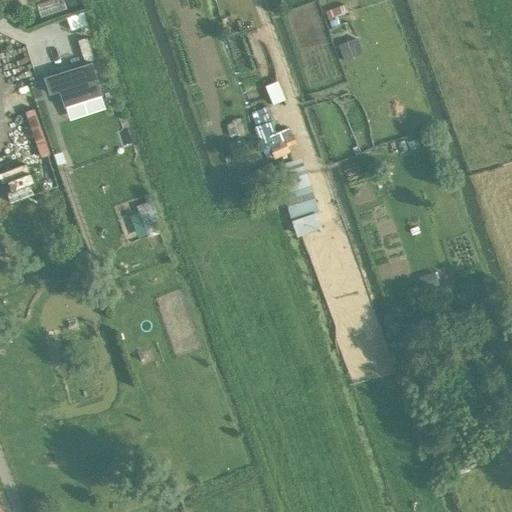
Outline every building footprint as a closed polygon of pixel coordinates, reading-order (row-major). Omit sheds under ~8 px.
[(356,39),(338,46),(344,62),(362,55),(356,39)] [(91,62),(43,78),(43,79),(45,78),(50,94),(59,91),(64,106),(100,95),(90,64),(92,63),(91,62)] [(257,148),(242,154),(245,164),(260,159),(257,148)] [(62,151),(54,154),(57,166),(66,163),(62,151)] [(295,235),(322,227),(301,157),(274,166),(295,235)] [(386,174),(379,177),(383,187),(390,184),(386,174)] [(151,202),(135,209),(147,238),(162,233),(151,202)] [(503,445),(493,448),(499,466),(509,462),(503,445)]
